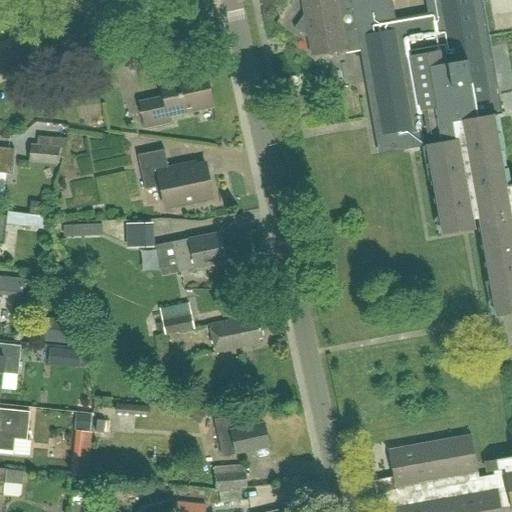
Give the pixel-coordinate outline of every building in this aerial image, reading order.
[(511,186),(506,187),(493,117),(503,116),(502,113),(501,106),(492,108),(487,82),(494,81),(479,0),(425,0),(429,17),(396,23),(391,0),(302,0),(305,15),(301,22),(303,35),(309,39),(312,58),(360,49),(372,119),(377,147),(407,141),(409,150),(427,147),(443,236),(474,230),(473,221),(482,219),(484,227),(481,227),(497,317),(511,314),(511,186)] [(168,118),(213,108),(206,73),(179,78),(178,75),(159,79),(164,99),(140,104),(145,129),(170,123),(168,118)] [(57,82),(41,85),(43,95),(59,92),(57,82)] [(32,144),(29,162),(60,164),(61,147),(32,144)] [(0,174),(14,176),(16,150),(0,148),(0,174)] [(165,208),(213,198),(206,165),(186,169),(186,166),(169,170),(165,151),(138,156),(145,191),(161,187),(165,208)] [(40,183),(35,213),(50,216),(55,186),(40,183)] [(0,244),(4,245),(6,224),(47,230),(49,217),(7,211),(6,217),(0,215),(0,244)] [(101,224),(64,225),(64,237),(102,236),(101,224)] [(136,239),(136,247),(152,247),(152,225),(128,225),(128,239),(136,239)] [(221,234),(175,244),(181,272),(227,262),(221,234)] [(165,335),(168,335),(196,329),(190,303),(160,308),(165,335)] [(263,339),(259,320),(255,321),(254,316),(209,325),(215,354),(260,345),(259,339),(263,339)] [(41,340),(73,343),(75,323),(43,320),(41,340)] [(168,335),(165,335),(156,337),(162,362),(173,361),(168,335)] [(0,388),(16,390),(18,374),(20,347),(0,344),(0,388)] [(81,353),(50,350),(49,365),(79,368),(81,353)] [(116,404),(115,414),(149,416),(149,406),(116,404)] [(193,406),(188,416),(198,422),(203,412),(193,406)] [(0,453),(15,454),(16,440),(27,441),(30,412),(0,409),(0,453)] [(80,415),(78,430),(89,431),(91,416),(80,415)] [(269,446),(264,424),(245,429),(244,426),(237,427),(235,416),(215,421),(223,457),(237,454),(237,453),(253,450),(254,457),(258,459),(267,457),(270,453),(268,446),(269,446)] [(98,420),(97,432),(108,433),(108,421),(98,420)] [(511,457),(485,462),(488,476),(479,478),(472,436),(389,451),(393,478),(373,481),(376,498),(385,496),(388,511),(503,511),(511,510),(511,457)] [(372,450),(363,452),(365,460),(374,458),(372,450)] [(216,492),(247,489),(245,472),(214,474),(216,492)] [(28,494),(29,480),(12,478),(10,491),(28,494)] [(163,485),(147,489),(151,503),(167,499),(163,485)] [(174,502),(172,511),(204,511),(206,506),(200,505),(174,502)]
